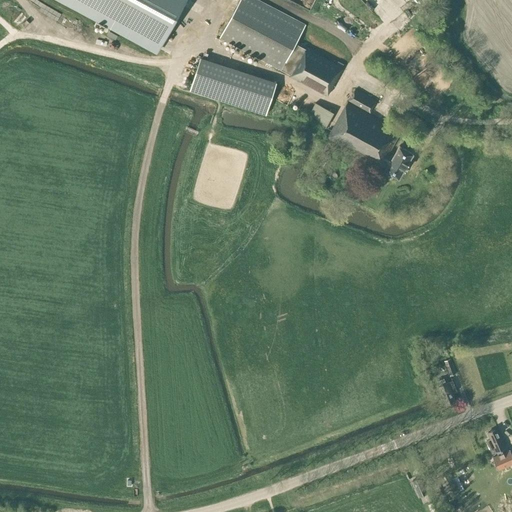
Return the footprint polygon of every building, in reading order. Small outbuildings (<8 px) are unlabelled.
[(62,0),(158,51),(184,0),(62,0)] [(259,0),(240,0),(221,37),(290,74),(288,76),(326,96),(342,68),(336,64),(297,43),(306,25),(259,0)] [(289,0),(309,10),(314,0),(289,0)] [(261,114),(272,80),(195,57),(184,91),(261,114)] [(349,99),(370,111),(376,100),(355,89),(349,99)] [(384,171),(398,179),(413,154),(399,146),(393,156),(388,153),(399,134),(389,129),(390,127),(347,102),(327,138),(367,162),(369,162),(371,160),(386,168),(384,171)] [(302,114),(308,118),(325,127),(333,113),(315,103),(312,110),(306,107),(302,114)] [(444,361),(450,376),(456,373),(450,358),(444,361)] [(446,383),(444,378),(439,381),(441,387),(440,388),(447,404),(455,401),(451,393),(456,391),(452,381),(446,383)] [(490,439),(487,441),(492,453),(496,451),(498,455),(493,457),(497,467),(511,460),(511,453),(510,450),(506,451),(505,448),(506,447),(497,428),(487,432),(490,439)] [(419,496),(427,492),(420,477),(412,481),(419,496)]
